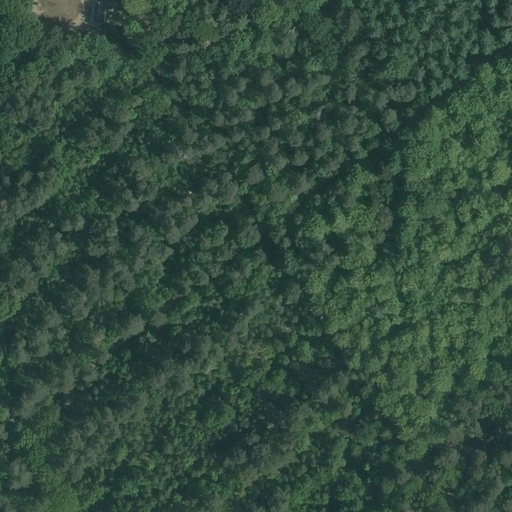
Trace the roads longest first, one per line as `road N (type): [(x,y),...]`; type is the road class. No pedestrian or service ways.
road 1 (track): [(13,421),(511,35)]
road 2 (track): [(456,511),(129,26)]
road 3 (track): [(146,0),(129,26),(109,34),(10,10)]
